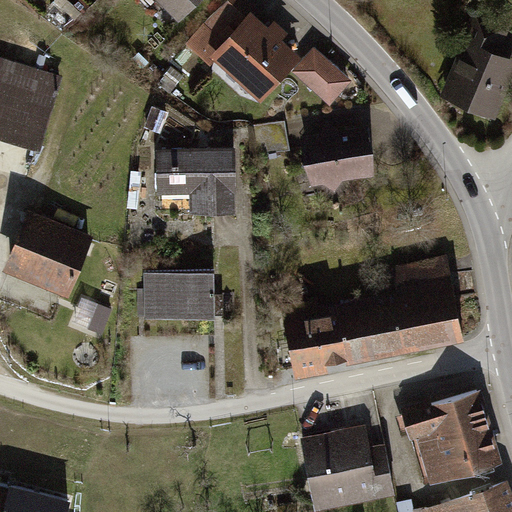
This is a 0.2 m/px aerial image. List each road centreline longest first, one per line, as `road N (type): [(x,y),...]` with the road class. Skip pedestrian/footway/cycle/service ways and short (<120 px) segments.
road 1 (residential): [(511,347),(196,414),(129,418),(0,389)]
road 2 (tertiary): [(307,0),(363,49),(447,149),(482,209)]
road 3 (tertiary): [(482,209),(511,346)]
